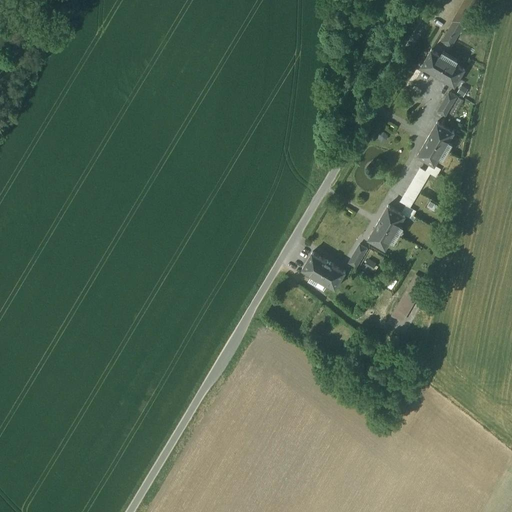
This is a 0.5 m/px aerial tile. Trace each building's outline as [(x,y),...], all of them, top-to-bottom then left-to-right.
[(453,22),(442,41),(451,47),(463,27),(464,28),(479,0),(464,0),(453,21),(453,22)] [(465,69),(432,49),(422,66),(455,86),(465,69)] [(456,97),(449,93),(438,111),(445,116),(456,97)] [(437,122),(418,155),(435,165),(455,132),(437,122)] [(427,170),(406,206),(413,211),(435,174),(427,170)] [(406,215),(388,205),(369,238),(386,249),(406,215)] [(360,244),(349,263),(357,267),(368,248),(360,244)] [(346,271),(313,252),(303,269),(336,288),(346,271)]
